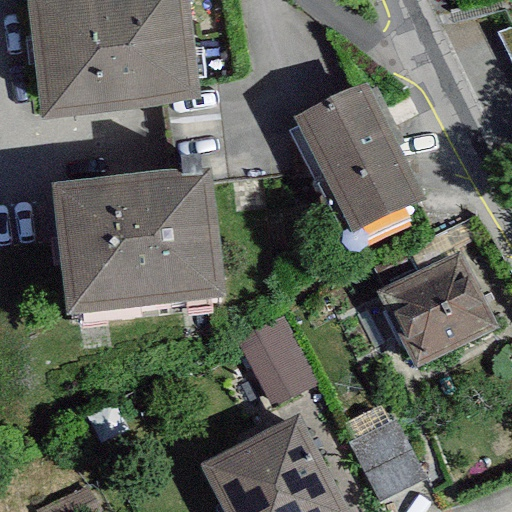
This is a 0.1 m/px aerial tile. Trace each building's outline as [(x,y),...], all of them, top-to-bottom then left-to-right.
[(179,0),(9,0),(25,128),(193,108),(179,0)] [(358,108),(284,144),(341,258),(415,221),(358,108)] [(197,199),(34,215),(47,343),(209,327),(197,199)] [(459,271),(373,308),(407,386),(493,349),(459,271)] [(285,319),(242,339),(272,407),(316,387),(285,319)] [(381,500),(426,478),(398,420),(353,442),(381,500)] [(331,511),(291,433),(190,484),(204,511),(331,511)]
